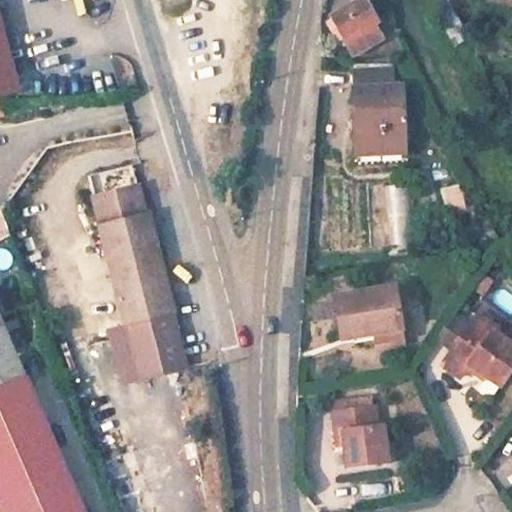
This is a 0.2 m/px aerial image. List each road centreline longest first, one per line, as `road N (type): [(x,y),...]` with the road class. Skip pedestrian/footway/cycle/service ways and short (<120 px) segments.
road 1 (tertiary): [(139,0),(262,402)]
road 2 (tertiary): [(301,0),(284,87),(262,402)]
